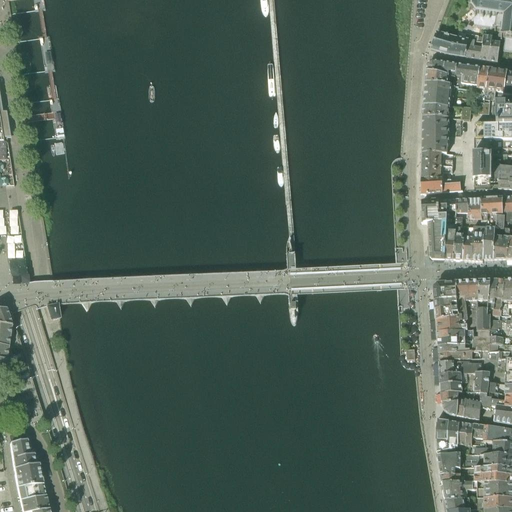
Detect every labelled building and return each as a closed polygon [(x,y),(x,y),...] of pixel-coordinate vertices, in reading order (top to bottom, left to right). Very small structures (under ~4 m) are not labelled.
[(511,0),(475,0),(473,2),(470,0),(469,2),(472,4),(471,10),(469,11),(469,12),(472,11),(476,16),(474,19),(475,19),(473,22),(475,27),(495,30),(494,32),(496,32),(496,30),(502,31),(501,38),(499,38),(498,39),(501,40),(501,43),(502,43),(503,40),(505,40),(505,41),(504,42),(505,43),(504,52),(511,53),(511,0)] [(450,57),(466,60),(469,43),(464,42),(465,35),(459,34),(458,40),(437,34),(431,52),(450,57)] [(466,60),(479,61),(483,39),(465,35),(464,42),(469,43),(466,60)] [(479,61),(488,63),(492,40),(483,38),(483,39),(479,61)] [(492,40),(488,63),(498,64),(499,58),(501,46),(495,41),(492,40)] [(427,75),(443,77),(444,65),(432,64),(427,68),(427,75)] [(443,77),(456,78),(457,67),(444,65),(443,77)] [(462,86),(477,87),(479,70),(457,67),(456,78),(463,79),(462,86)] [(477,87),(487,90),(490,71),(479,70),(477,87)] [(490,71),(487,90),(505,92),(508,74),(490,71)] [(461,91),(462,86),(463,79),(456,78),(443,77),(427,75),(426,86),(455,89),(458,89),(458,91),(461,91)] [(454,97),(455,93),(455,89),(426,86),(424,107),(449,109),(450,96),(454,97)] [(4,139),(7,139),(12,139),(7,113),(3,113),(2,101),(0,91),(0,141),(4,142),(5,142),(4,139)] [(511,110),(506,110),(506,105),(495,105),(495,125),(511,125),(511,110)] [(449,115),(449,109),(424,107),(423,119),(449,121),(449,115)] [(470,122),(471,109),(462,108),(461,121),(470,122)] [(449,136),(449,121),(423,119),(422,133),(449,136)] [(511,141),(511,125),(495,125),(489,125),(489,141),(511,141)] [(449,146),(449,136),(422,133),(422,138),(422,144),(449,146)] [(449,147),(449,146),(422,144),(422,155),(444,156),(444,155),(446,155),(447,147),(449,147)] [(473,151),(473,181),(491,181),(490,151),(473,151)] [(422,169),(440,169),(440,167),(441,167),(441,161),(444,161),(444,156),(422,155),(422,169)] [(421,180),(441,181),(441,179),(442,179),(443,172),(440,172),(440,169),(422,169),(421,180)] [(511,191),(511,174),(511,169),(500,169),(499,191),(511,191)] [(421,196),(442,195),(461,193),(460,182),(452,182),(451,181),(443,181),(441,181),(421,180),(421,181),(421,196)] [(511,199),(503,200),(502,217),(510,218),(510,214),(511,213),(511,199)] [(496,217),(502,217),(503,200),(482,201),(481,222),(481,225),(487,224),(495,224),(496,217)] [(468,222),(481,222),(482,201),(469,202),(468,216),(468,222)] [(446,235),(447,222),(447,214),(456,214),(456,202),(439,203),(439,234),(446,235)] [(468,216),(469,202),(456,202),(456,214),(456,216),(468,216)] [(429,234),(439,234),(439,203),(424,203),(422,203),(421,204),(422,204),(424,204),(423,212),(422,212),(422,225),(426,225),(426,226),(428,225),(429,234)] [(493,263),(506,262),(511,233),(511,213),(510,214),(510,218),(502,217),(496,217),(495,224),(495,232),(495,239),(493,263)] [(462,231),(462,221),(468,222),(468,216),(456,216),(456,220),(456,222),(454,262),(463,263),(464,240),(464,237),(462,231)] [(445,262),(454,262),(456,222),(447,222),(446,235),(446,248),(445,262)] [(483,263),(493,263),(495,239),(495,232),(495,224),(487,224),(487,230),(486,230),(483,263)] [(483,264),(483,263),(486,230),(473,229),(473,240),(472,263),(475,263),(475,264),(479,264),(482,264),(483,264)] [(429,234),(429,249),(446,248),(446,235),(439,234),(429,234)] [(472,263),(473,240),(464,240),(463,263),(465,263),(465,262),(467,263),(472,263)] [(433,261),(445,262),(446,248),(429,249),(430,258),(433,261)] [(500,318),(501,312),(494,311),(499,282),(490,283),(487,318),(490,318),(500,318)] [(509,304),(502,304),(505,283),(505,282),(504,282),(504,283),(502,283),(502,282),(499,282),(494,311),(501,312),(500,318),(502,318),(509,319),(509,312),(509,307),(509,304)] [(502,304),(509,304),(511,304),(511,282),(505,283),(502,304)] [(490,320),(490,318),(487,318),(490,283),(478,284),(478,333),(489,332),(490,326),(493,323),(493,321),(490,320)] [(434,301),(457,301),(457,292),(457,284),(437,285),(434,289),(434,293),(434,301)] [(468,318),(470,327),(473,327),(467,284),(457,284),(457,292),(457,301),(458,309),(458,319),(468,318)] [(473,333),(478,333),(478,284),(468,284),(467,284),(473,327),(470,327),(471,333),(473,333)] [(435,311),(458,309),(457,301),(434,301),(434,303),(435,303),(435,310),(435,311)] [(57,305),(45,306),(49,323),(59,320),(57,305)] [(458,320),(458,319),(458,309),(435,311),(435,312),(436,312),(436,320),(436,321),(458,320)] [(0,327),(10,328),(5,310),(0,310),(0,327)] [(458,319),(458,320),(436,321),(437,334),(471,333),(470,327),(468,318),(458,319)] [(507,326),(511,326),(511,318),(509,319),(502,318),(502,323),(505,323),(505,324),(507,324),(507,326)] [(489,339),(511,339),(511,326),(507,326),(507,324),(505,324),(505,323),(502,323),(493,323),(490,326),(489,332),(489,339)] [(0,343),(8,343),(10,328),(0,327),(0,343)] [(488,356),(488,354),(489,346),(489,339),(489,332),(478,333),(473,333),(473,343),(474,353),(469,353),(438,355),(439,362),(460,361),(488,360),(488,356)] [(473,343),(473,333),(471,333),(437,334),(438,340),(465,339),(465,343),(473,343)] [(469,346),(469,353),(474,353),(473,343),(465,343),(465,339),(438,340),(438,347),(469,346)] [(511,347),(511,339),(489,339),(489,346),(498,347),(511,347)] [(438,355),(469,353),(469,346),(438,347),(438,355)] [(415,351),(406,352),(407,362),(413,362),(414,362),(415,362),(415,351)] [(511,361),(506,361),(502,360),(502,353),(498,353),(488,354),(488,356),(488,360),(460,361),(460,364),(459,364),(459,368),(459,375),(461,375),(476,376),(474,396),(481,397),(486,398),(486,400),(489,401),(490,395),(488,395),(489,385),(511,386),(511,361)] [(511,361),(511,353),(502,353),(502,360),(506,361),(511,361)] [(439,376),(459,375),(459,368),(454,368),(454,364),(439,365),(439,376)] [(440,386),(462,386),(461,375),(459,375),(439,376),(440,386)] [(464,395),(464,402),(470,403),(467,420),(479,422),(481,411),(482,405),(481,397),(474,396),(476,376),(461,375),(462,386),(465,386),(464,395)] [(511,397),(511,386),(489,385),(488,395),(490,395),(499,396),(505,397),(511,397)] [(458,395),(464,395),(465,386),(462,386),(440,386),(440,395),(458,395)] [(442,405),(458,404),(458,395),(440,395),(442,405)] [(457,418),(461,419),(464,402),(464,395),(458,395),(458,404),(442,405),(444,413),(450,417),(457,418)] [(496,409),(497,408),(499,396),(490,395),(489,401),(492,401),(491,408),(496,409)] [(486,398),(481,397),(482,405),(481,411),(491,412),(491,408),(492,401),(489,401),(486,400),(486,398)] [(470,403),(464,402),(461,419),(463,419),(467,420),(470,403)] [(497,408),(496,409),(493,424),(511,427),(511,410),(504,409),(497,408)] [(437,458),(447,456),(448,446),(448,444),(449,423),(437,421),(436,446),(437,458)] [(457,456),(458,447),(460,425),(449,423),(448,444),(448,446),(447,456),(457,456)] [(458,447),(466,448),(468,426),(460,425),(458,447)] [(472,449),(472,440),(474,427),(468,426),(466,448),(472,449)] [(472,440),(482,441),(485,441),(485,428),(474,427),(472,440)] [(493,444),(500,445),(501,431),(485,428),(485,441),(482,441),(483,444),(493,444)] [(500,445),(511,445),(511,432),(501,431),(500,445)] [(17,489),(43,486),(43,485),(42,485),(38,465),(35,466),(34,455),(29,456),(27,441),(10,444),(14,470),(17,489)] [(474,457),(480,457),(511,457),(511,445),(500,445),(493,444),(493,450),(474,450),(474,457)] [(479,469),(511,469),(511,457),(480,457),(474,457),(457,456),(447,456),(437,458),(440,478),(455,476),(455,470),(474,469),(479,469)] [(474,477),(511,477),(511,469),(479,469),(474,469),(474,477)] [(441,484),(461,484),(461,476),(455,476),(440,478),(441,484)] [(445,503),(464,500),(468,500),(467,492),(478,492),(477,484),(474,484),(466,484),(461,484),(441,484),(442,486),(443,486),(444,492),(443,492),(444,500),(445,500),(445,501),(445,502),(445,503)] [(20,501),(45,498),(43,486),(17,489),(20,501)] [(484,501),(511,499),(511,490),(484,489),(484,501)] [(39,511),(48,511),(45,498),(20,501),(22,511),(39,511)] [(483,511),(511,509),(511,499),(484,501),(483,511)] [(446,511),(462,511),(465,511),(465,501),(464,501),(464,500),(445,503),(446,511)]
